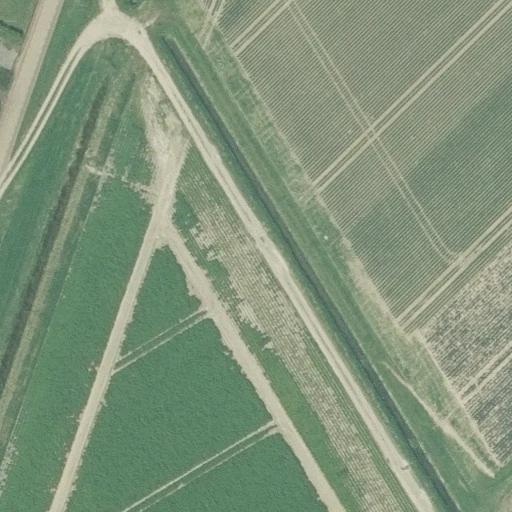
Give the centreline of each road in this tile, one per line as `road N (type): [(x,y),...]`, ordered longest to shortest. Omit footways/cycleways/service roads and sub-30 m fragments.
road 1 (track): [(0,179),(16,165),(95,26),(124,23),(434,511)]
road 2 (tertiary): [(0,156),(53,0)]
